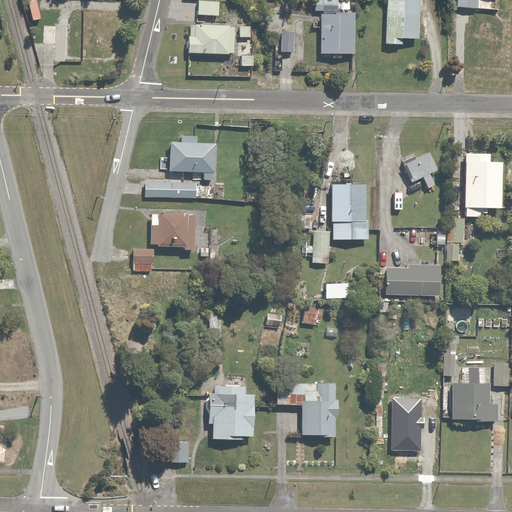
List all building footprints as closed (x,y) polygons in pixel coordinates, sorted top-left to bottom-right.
[(219,0),(198,0),(199,17),(220,17),(219,0)] [(387,0),(386,47),(401,47),(402,38),(420,38),(420,0),(387,0)] [(459,0),(459,9),(478,9),(478,14),(473,14),(472,36),(475,36),(474,53),(504,54),(505,15),(496,14),(496,0),(459,0)] [(356,15),(351,15),(351,2),(316,2),(316,18),(321,18),(321,56),(333,56),(333,59),(343,59),(343,56),(356,56),(356,15)] [(106,17),(77,15),(76,26),(70,25),(68,59),(92,60),(92,56),(104,56),(106,17)] [(60,23),(36,23),(36,45),(60,44),(60,23)] [(191,25),(190,55),(234,56),(235,26),(191,25)] [(240,25),(240,38),(252,39),(252,25),(240,25)] [(294,30),(282,29),(282,51),(293,52),(294,30)] [(255,55),(242,55),(242,68),(255,68),(255,55)] [(205,175),(204,183),(217,184),(218,144),(197,143),(197,138),(183,137),(183,143),(171,143),(170,174),(176,174),(205,175)] [(415,155),(401,161),(412,184),(424,178),(429,190),(437,187),(431,174),(438,171),(430,154),(418,160),(415,155)] [(491,155),(467,154),(466,210),(468,210),(467,217),(488,217),(488,211),(503,211),(504,165),(491,165),(491,155)] [(199,183),(146,182),(145,198),(199,199),(199,183)] [(368,185),(332,184),(331,223),(334,223),(334,242),(370,242),(371,220),(367,220),(368,185)] [(199,216),(152,215),(152,248),(184,248),(184,251),(199,251),(199,216)] [(466,219),(448,219),(447,260),(461,261),(461,256),(465,256),(466,219)] [(331,231),(314,231),(313,264),(331,265),(331,231)] [(153,248),(134,249),(134,272),(154,272),(153,248)] [(410,269),(387,269),(387,296),(442,297),(442,266),(410,265),(410,269)] [(327,283),(327,299),(350,299),(350,283),(327,283)] [(322,325),(322,308),(323,306),(315,306),(304,306),(304,325),(322,325)] [(503,363),(493,363),(492,386),(502,387),(503,363)] [(392,393),(392,403),(393,403),(393,445),(423,446),(423,401),(425,401),(426,371),(404,371),(404,393),(392,393)] [(489,386),(479,386),(480,380),(469,380),(468,386),(452,385),(451,422),(488,423),(489,386)] [(336,385),(319,385),(319,402),(304,402),(304,396),(277,396),(277,407),(303,407),(303,438),(335,438),(335,419),(339,419),(339,400),(336,400),(336,385)] [(212,442),(244,443),(255,443),(255,426),(256,395),(247,394),(247,387),(215,386),(215,394),(209,394),(209,428),(213,428),(212,442)] [(190,440),(166,439),(166,463),(189,463),(190,440)]
